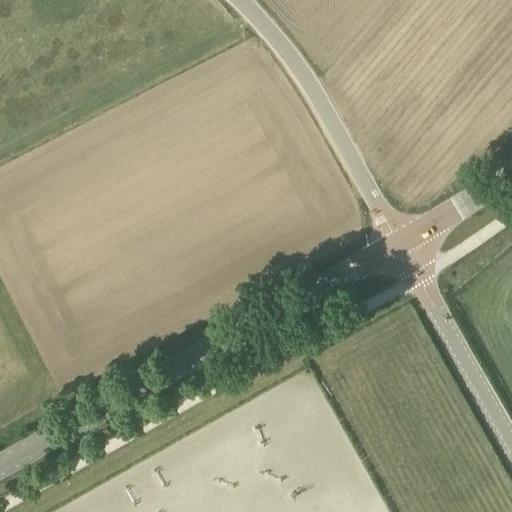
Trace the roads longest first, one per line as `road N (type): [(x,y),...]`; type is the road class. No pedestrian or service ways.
road 1 (secondary): [(399,247),(0,464)]
road 2 (unclassified): [(399,247),(320,100),(239,0)]
road 3 (unclassified): [(511,445),(399,247)]
road 4 (secondary): [(399,247),(511,168)]
